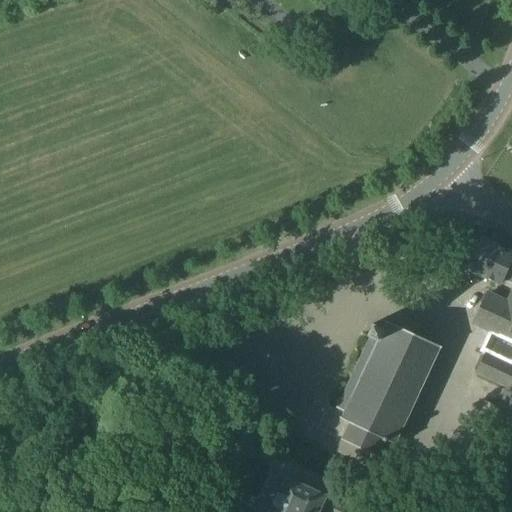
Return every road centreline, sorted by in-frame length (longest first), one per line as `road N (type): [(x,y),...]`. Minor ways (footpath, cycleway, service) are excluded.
road 1 (secondary): [(0,366),(390,211),(432,183)]
road 2 (secondary): [(432,183),(473,139),(511,72)]
